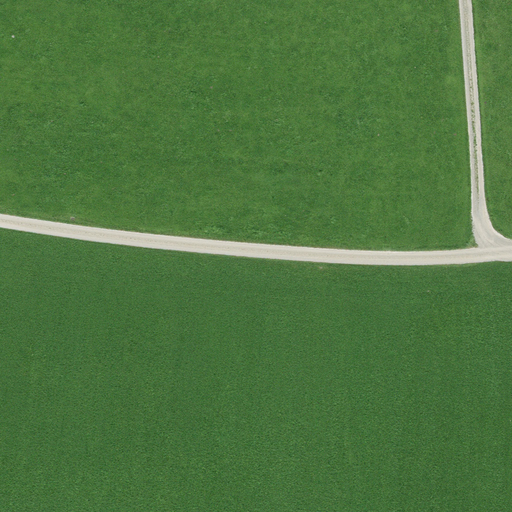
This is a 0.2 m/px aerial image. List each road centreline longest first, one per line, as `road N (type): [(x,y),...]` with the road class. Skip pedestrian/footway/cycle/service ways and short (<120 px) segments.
road 1 (track): [(511,254),(406,262),(299,256),(0,222)]
road 2 (track): [(499,255),(485,229),(468,0)]
